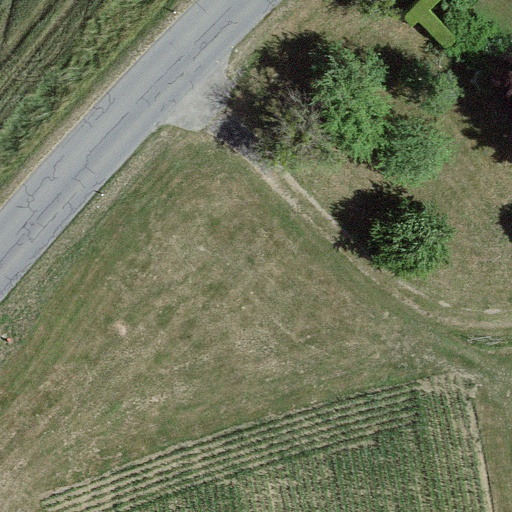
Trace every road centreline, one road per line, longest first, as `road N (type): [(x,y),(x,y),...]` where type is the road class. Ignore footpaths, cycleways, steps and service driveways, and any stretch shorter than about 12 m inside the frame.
road 1 (track): [(511,340),(417,321),(354,271),(173,73)]
road 2 (tertiary): [(0,268),(246,0)]
